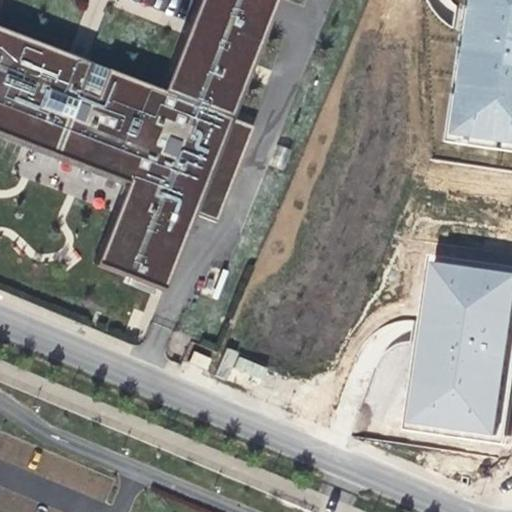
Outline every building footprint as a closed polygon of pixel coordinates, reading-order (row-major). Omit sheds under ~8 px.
[(268,0),(198,0),(185,34),(246,57),(268,0)] [(511,0),(462,0),(442,139),(511,149),(511,0)] [(0,29),(0,35),(64,61),(67,55),(0,29)] [(0,130),(160,193),(157,201),(188,213),(213,222),(250,126),(223,115),(246,57),(185,34),(160,98),(81,67),(84,58),(78,56),(68,52),(67,55),(64,61),(0,35),(0,130)] [(160,193),(0,130),(0,138),(120,185),(89,265),(158,291),(188,213),(157,201),(160,193)] [(511,351),(511,267),(426,255),(401,429),(499,443),(511,351)] [(224,350),(216,376),(235,382),(237,374),(256,381),(262,363),(224,350)] [(203,368),(207,358),(190,351),(185,360),(203,368)]
